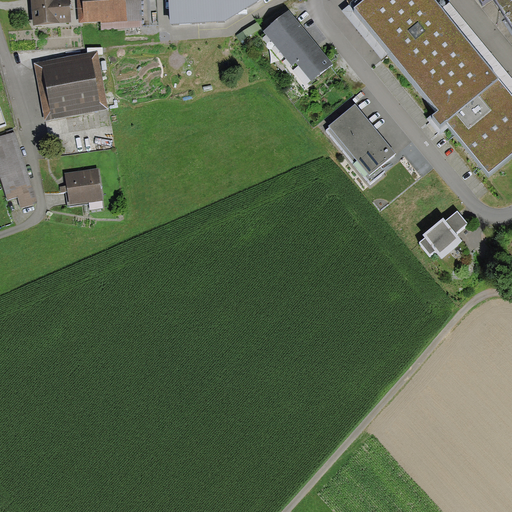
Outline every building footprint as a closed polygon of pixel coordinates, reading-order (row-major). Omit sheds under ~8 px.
[(49,0),(31,0),(33,26),(50,25),(49,0)] [(67,0),(49,0),(50,25),(68,24),(67,0)] [(137,0),(77,0),(78,21),(139,19),(137,0)] [(170,0),(171,26),(225,23),(267,0),(170,0)] [(473,54),(431,0),(363,0),(351,10),(418,96),(473,54)] [(511,0),(476,0),(481,7),(491,0),(495,0),(511,26),(511,0)] [(297,66),(311,83),(331,66),(288,13),(264,33),(292,68),(297,66)] [(258,23),(243,32),(248,40),(263,31),(258,23)] [(511,161),(511,103),(473,54),(418,96),(485,182),(511,161)] [(94,56),(35,66),(44,117),(103,107),(94,56)] [(381,169),(396,156),(355,107),(326,132),(371,185),(385,173),(381,169)] [(0,177),(10,210),(35,202),(12,132),(0,135),(0,177)] [(95,172),(65,176),(68,205),(98,201),(95,172)] [(424,240),(419,244),(430,258),(436,253),(442,260),(462,244),(457,238),(470,228),(458,213),(445,223),(444,221),(422,237),(424,240)]
